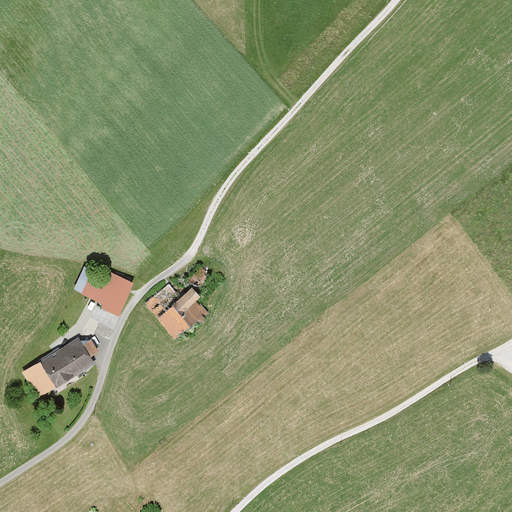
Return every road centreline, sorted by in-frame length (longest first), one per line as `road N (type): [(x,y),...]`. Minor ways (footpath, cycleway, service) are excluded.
road 1 (unclassified): [(0,483),(80,423),(136,297),(187,257),(236,171),(396,0)]
road 2 (track): [(511,338),(272,476),(234,511)]
